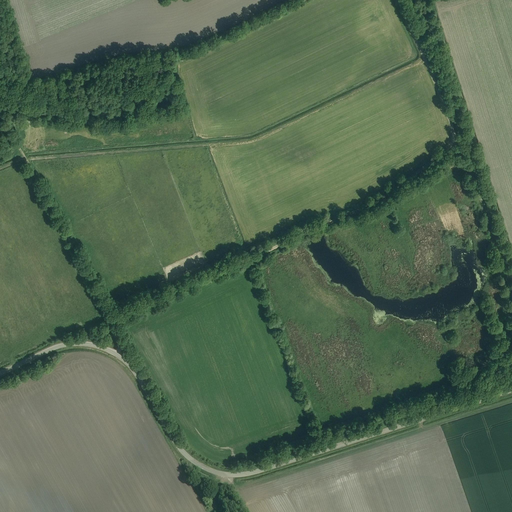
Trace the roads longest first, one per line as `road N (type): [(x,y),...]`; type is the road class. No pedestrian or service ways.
road 1 (unclassified): [(511,389),(232,474),(184,454),(128,363),(104,348),(62,345),(0,373)]
road 2 (track): [(118,355),(110,318),(373,202),(458,139)]
road 3 (track): [(308,0),(175,63),(127,104),(0,100)]
road 4 (track): [(0,114),(110,318)]
road 5 (track): [(458,139),(511,291)]
road 6 (track): [(458,139),(398,0)]
